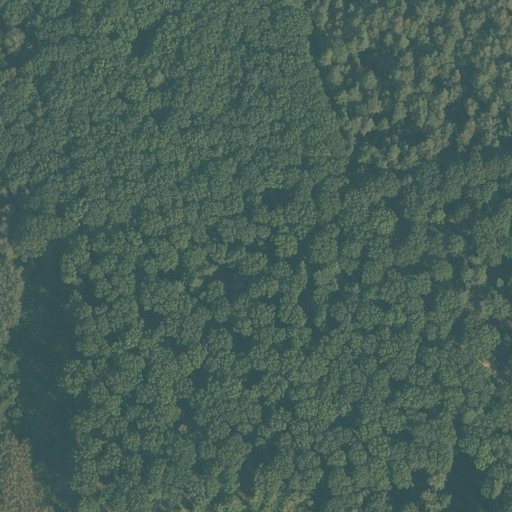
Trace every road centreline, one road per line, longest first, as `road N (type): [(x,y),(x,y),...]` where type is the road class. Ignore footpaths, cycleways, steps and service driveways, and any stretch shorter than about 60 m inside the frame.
road 1 (track): [(349,196),(439,329),(511,388)]
road 2 (track): [(292,0),(349,196)]
road 3 (track): [(349,196),(511,171)]
